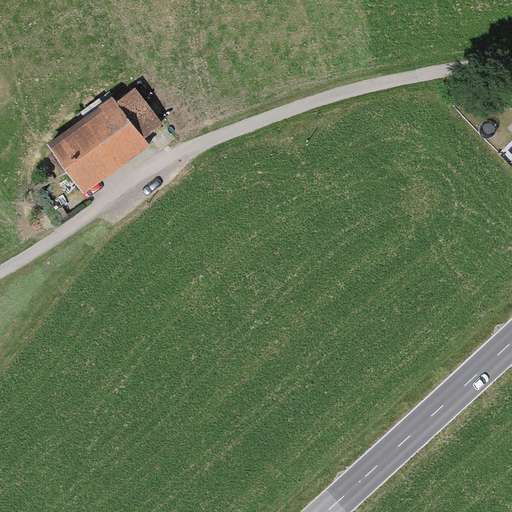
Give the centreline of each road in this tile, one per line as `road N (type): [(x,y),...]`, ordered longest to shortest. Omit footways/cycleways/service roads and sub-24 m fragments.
road 1 (residential): [(511,64),(372,85),(200,143),(0,271)]
road 2 (secondary): [(511,340),(327,511)]
